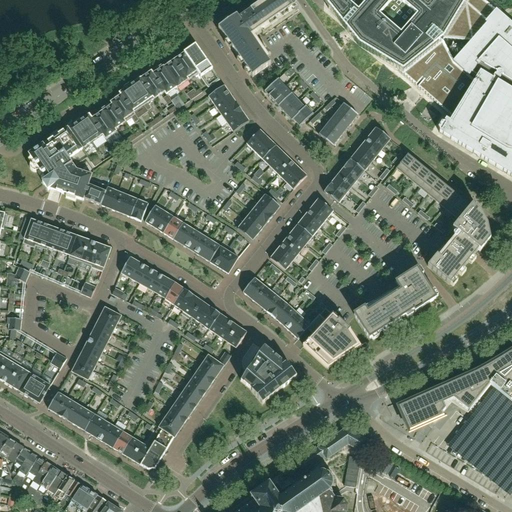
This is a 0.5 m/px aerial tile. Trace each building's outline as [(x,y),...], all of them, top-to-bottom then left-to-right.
[(254,77),(270,65),(251,38),(259,32),(260,31),(291,10),(293,9),(292,9),(296,6),(294,4),(291,0),(266,0),(252,10),(250,11),(238,20),(236,17),(234,18),(234,19),(221,28),(220,28),(218,29),(219,31),(220,31),(228,43),(229,42),(232,46),(231,47),(231,48),(232,50),(238,58),(239,59),(240,60),(241,59),(244,64),(243,65),(251,76),(252,78),(254,77)] [(321,0),(329,11),(358,47),(399,72),(452,118),(477,77),(475,76),(472,74),(469,77),(453,63),(456,59),(472,41),(486,24),(484,23),(495,10),(483,0),(321,0)] [(511,24),(497,12),(495,10),(484,23),(486,24),(472,41),(456,59),(453,63),(469,77),(472,74),(475,76),(477,77),(452,118),(449,122),(446,120),(443,124),(441,124),(437,129),(439,132),(439,133),(456,144),(472,153),(499,170),(511,177),(511,24)] [(219,81),(195,46),(184,54),(198,74),(208,89),(215,83),(218,82),(219,81)] [(184,54),(174,61),(188,81),(198,74),(184,54)] [(188,81),(174,61),(164,68),(163,69),(177,88),(176,88),(177,89),(188,81)] [(163,69),(164,68),(163,68),(153,75),(152,75),(165,93),(164,93),(166,95),(176,88),(177,88),(163,69)] [(152,75),(153,75),(151,72),(141,79),(140,80),(154,100),(164,93),(165,93),(152,75)] [(140,80),(141,79),(130,87),(144,107),(147,105),(154,100),(140,80)] [(271,100),(285,87),(278,80),(264,93),(271,100)] [(144,107),(130,87),(119,94),(121,96),(133,114),(134,114),(144,107)] [(215,107),(230,96),(224,87),(208,98),(215,107)] [(278,107),(292,94),(285,87),(271,100),(278,107)] [(191,101),(198,96),(195,92),(189,97),(191,101)] [(284,114),(298,101),(292,94),(278,107),(284,114)] [(135,116),(134,114),(133,114),(121,96),(110,103),(112,106),(112,105),(125,123),(135,116)] [(230,96),(215,107),(221,116),(236,105),(230,96)] [(305,108),(304,108),(298,101),(284,114),(292,122),(293,121),(292,120),(305,108)] [(343,104),(337,112),(351,124),(358,116),(343,104)] [(112,105),(112,106),(102,113),(115,131),(115,130),(125,123),(112,105)] [(227,124),(243,114),(236,105),(221,116),(227,124)] [(177,110),(175,107),(168,112),(170,115),(177,110)] [(306,107),(304,108),(305,108),(292,120),(293,121),(299,128),(313,115),(306,107)] [(351,124),(337,112),(331,120),(345,132),(351,124)] [(115,131),(102,113),(92,120),(101,134),(103,136),(102,136),(105,140),(116,132),(115,130),(115,131)] [(243,114),(227,124),(233,134),(234,133),(249,123),(243,114)] [(91,141),(101,134),(92,120),(89,115),(89,116),(78,123),(91,141)] [(157,125),(163,120),(161,117),(154,121),(157,125)] [(345,132),(331,120),(325,127),(339,139),(345,132)] [(150,130),(157,125),(154,121),(147,126),(150,130)] [(68,130),(81,148),(91,141),(78,123),(68,130)] [(339,139),(325,127),(318,136),(333,147),(339,139)] [(68,129),(58,136),(61,140),(55,143),(53,139),(43,146),(29,155),(46,180),(42,183),(48,191),(50,190),(67,196),(69,192),(76,195),(75,198),(83,201),(84,200),(90,180),(92,176),(76,171),(69,160),(82,150),(81,148),(68,130),(68,129)] [(369,137),(383,148),(390,140),(375,129),(369,137)] [(136,139),(143,135),(140,131),(133,136),(136,139)] [(268,139),(260,131),(246,145),(254,153),(268,139)] [(136,139),(133,136),(126,141),(129,144),(136,139)] [(383,148),(369,137),(362,145),(377,156),(383,148)] [(268,139),(254,153),(262,160),(275,147),(268,139)] [(377,156),(362,145),(356,153),(370,164),(377,156)] [(262,160),(270,168),(283,154),(275,147),(262,160)] [(370,164),(356,153),(349,161),(364,172),(370,164)] [(270,168),(277,175),(291,162),(283,154),(270,168)] [(416,162),(407,155),(395,169),(404,176),(416,162)] [(91,163),(95,168),(102,163),(98,158),(91,163)] [(364,172),(349,161),(343,169),(357,180),(364,172)] [(277,175),(285,183),(299,169),(291,162),(277,175)] [(412,182),(423,168),(416,162),(404,176),(412,182)] [(419,189),(431,175),(423,168),(412,182),(419,189)] [(285,183),(293,191),(307,177),(299,169),(285,183)] [(357,180),(343,169),(337,176),(351,188),(357,180)] [(431,175),(419,189),(427,195),(439,181),(431,175)] [(351,188),(337,176),(330,184),(345,196),(351,188)] [(101,207),(108,188),(90,180),(84,200),(101,207)] [(439,181),(427,195),(435,202),(447,188),(439,181)] [(345,196),(330,184),(323,193),(329,197),(338,204),(345,196)] [(101,207),(111,211),(118,193),(108,189),(108,188),(101,207)] [(443,208),(455,194),(447,188),(435,202),(443,208)] [(111,211),(121,215),(128,197),(118,193),(111,211)] [(455,194),(443,208),(451,215),(463,201),(455,194)] [(258,204),(273,216),(280,208),(265,196),(258,204)] [(121,215),(130,219),(131,219),(138,201),(128,197),(121,215)] [(311,209),(326,221),(333,212),(324,205),(318,200),(311,209)] [(138,201),(131,219),(130,219),(141,223),(148,205),(138,201)] [(463,201),(451,215),(459,221),(471,207),(463,201)] [(251,213),(266,225),(273,216),(258,204),(251,213)] [(164,213),(155,207),(145,223),(154,229),(164,213)] [(437,256),(428,267),(450,285),(478,251),(480,253),(483,250),(490,241),(487,227),(481,214),(472,207),(452,230),(458,235),(439,258),(437,256)] [(326,221),(311,209),(304,217),(319,229),(326,221)] [(154,229),(163,235),(174,219),(164,213),(154,229)] [(244,221),(259,233),(266,225),(251,213),(244,221)] [(319,229),(304,217),(297,226),(312,238),(319,229)] [(163,235),(173,240),(183,224),(174,219),(163,235)] [(35,247),(43,225),(31,220),(27,231),(26,235),(24,240),(24,241),(22,245),(35,249),(35,247)] [(244,221),(237,230),(252,242),(259,233),(244,221)] [(173,240),(182,246),(192,230),(183,224),(173,240)] [(47,249),(54,229),(43,225),(35,247),(47,251),(47,249)] [(312,238),(297,226),(290,234),(305,246),(312,238)] [(58,253),(65,233),(54,229),(47,249),(58,253)] [(192,230),(182,246),(191,252),(201,236),(192,230)] [(69,257),(77,237),(65,233),(58,253),(69,257)] [(284,242),(298,254),(305,246),(290,234),(284,242)] [(191,252),(200,258),(210,241),(201,236),(191,252)] [(80,263),(88,241),(77,237),(69,257),(68,259),(80,263)] [(91,267),(99,245),(88,241),(80,263),(91,267)] [(200,258),(209,263),(219,247),(210,241),(200,258)] [(298,254),(284,242),(277,251),(292,263),(298,254)] [(111,249),(99,245),(91,267),(90,268),(103,272),(111,249)] [(209,263),(218,269),(229,253),(219,247),(209,263)] [(292,263),(277,251),(270,260),(285,272),(292,263)] [(218,269),(228,275),(238,259),(229,253),(218,269)] [(130,280),(139,264),(130,258),(121,275),(130,280)] [(47,270),(50,264),(43,261),(40,267),(47,270)] [(139,285),(148,269),(139,264),(130,280),(139,285)] [(30,273),(19,268),(16,274),(28,279),(30,273)] [(148,290),(157,274),(148,269),(139,285),(148,290)] [(364,309),(354,315),(369,340),(413,311),(414,313),(415,312),(421,308),(421,309),(422,308),(425,306),(435,299),(416,270),(395,283),(399,289),(365,311),(364,309)] [(14,279),(25,284),(28,279),(16,274),(14,279)] [(157,295),(166,279),(157,274),(148,290),(157,295)] [(165,300),(175,284),(166,279),(157,295),(165,300)] [(251,300),(262,286),(254,279),(242,293),(251,300)] [(85,283),(80,295),(85,297),(90,285),(85,283)] [(173,306),(184,290),(175,284),(165,300),(173,306)] [(91,299),(96,288),(90,285),(85,297),(91,299)] [(262,286),(251,300),(259,307),(270,292),(262,286)] [(294,299),(297,290),(290,288),(287,296),(294,299)] [(112,295),(121,300),(123,296),(124,294),(115,290),(112,295)] [(182,312),(193,296),(184,290),(173,306),(182,312)] [(270,292),(259,307),(266,313),(267,313),(278,299),(270,292)] [(191,318),(202,303),(193,296),(182,312),(191,318)] [(278,299),(267,313),(274,320),(286,305),(278,299)] [(200,324),(211,309),(202,303),(191,318),(200,324)] [(286,305),(274,320),(275,320),(282,326),(295,313),(287,305),(286,305)] [(105,308),(100,318),(116,327),(121,317),(105,308)] [(209,331),(220,315),(211,309),(200,324),(209,331)] [(338,321),(326,309),(310,326),(307,329),(314,335),(303,347),(327,369),(350,355),(360,348),(349,332),(350,331),(339,321),(338,321)] [(282,326),(282,327),(289,333),(290,333),(302,320),(295,313),(282,326)] [(218,337),(229,321),(220,315),(209,331),(218,337)] [(112,336),(116,327),(100,318),(95,327),(112,336)] [(290,333),(297,340),(307,329),(310,326),(302,320),(290,333)] [(227,343),(237,327),(229,321),(218,337),(227,343)] [(107,345),(112,336),(95,327),(90,336),(107,345)] [(247,334),(237,327),(227,343),(236,349),(247,334)] [(102,354),(107,345),(90,336),(86,345),(102,354)] [(98,363),(102,354),(86,345),(81,354),(98,363)] [(289,384),(296,378),(292,372),(286,364),(285,365),(264,347),(247,373),(241,382),(252,391),(262,405),(283,388),(289,384)] [(440,390),(399,408),(410,432),(443,417),(442,414),(445,409),(443,405),(453,400),(469,412),(490,385),(510,401),(511,399),(511,350),(504,356),(491,364),(472,375),(440,390)] [(0,376),(11,359),(0,352),(0,376)] [(225,353),(220,361),(225,365),(231,357),(225,353)] [(55,367),(62,357),(57,354),(50,364),(55,367)] [(93,372),(98,363),(81,354),(76,364),(93,372)] [(208,356),(202,366),(217,376),(224,367),(208,356)] [(60,370),(67,360),(62,357),(55,367),(60,370)] [(20,366),(21,366),(21,365),(11,359),(0,376),(0,380),(8,386),(20,366)] [(88,382),(93,372),(76,364),(71,373),(88,382)] [(29,374),(30,374),(31,372),(21,366),(20,366),(8,386),(19,392),(29,374)] [(217,376),(202,366),(195,375),(211,385),(217,376)] [(29,398),(40,380),(30,374),(29,374),(19,392),(29,398)] [(211,385),(195,375),(189,383),(205,394),(211,385)] [(40,405),(50,387),(40,380),(29,398),(40,405)] [(205,394),(189,383),(183,392),(199,403),(205,394)] [(199,403),(183,392),(177,401),(193,412),(199,403)] [(58,416),(67,400),(58,394),(48,410),(58,416)] [(67,422),(77,405),(67,400),(58,416),(67,422)] [(193,412),(177,401),(171,410),(187,421),(193,412)] [(76,427),(86,411),(77,405),(67,422),(76,427)] [(187,421),(171,410),(165,419),(181,430),(187,421)] [(85,433),(95,416),(86,411),(76,427),(85,433)] [(94,438),(104,422),(95,416),(85,433),(94,438)] [(181,430),(165,419),(158,428),(162,431),(173,439),(174,440),(181,430)] [(104,444),(114,428),(104,422),(94,438),(104,444)] [(113,450),(123,433),(114,428),(104,444),(113,450)] [(327,460),(348,446),(362,454),(369,442),(368,442),(361,438),(353,433),(345,429),(340,432),(337,434),(312,452),(309,453),(295,463),(294,463),(302,474),(325,458),(327,460)] [(155,470),(173,439),(162,431),(150,450),(151,450),(141,466),(149,471),(155,470)] [(0,451),(1,452),(9,440),(9,439),(0,433),(0,451)] [(122,455),(132,439),(123,433),(113,450),(122,455)] [(131,461),(141,444),(132,439),(122,455),(131,461)] [(14,443),(9,440),(1,452),(1,454),(3,458),(6,460),(6,459),(6,460),(16,444),(14,442),(14,443)] [(14,464),(15,463),(24,449),(18,446),(19,445),(16,444),(6,460),(14,464)] [(141,466),(151,450),(150,450),(141,444),(131,461),(141,466)] [(18,473),(31,453),(29,452),(28,452),(24,449),(15,463),(14,464),(14,465),(14,470),(11,475),(14,480),(18,473)] [(29,472),(38,458),(33,455),(31,453),(18,473),(14,480),(18,489),(23,481),(29,472)] [(32,483),(45,463),(38,458),(29,472),(23,481),(18,489),(25,494),(30,486),(32,483)] [(30,486),(25,494),(32,499),(39,488),(40,486),(42,483),(52,468),(48,465),(48,464),(45,463),(32,483),(30,486)] [(47,491),(59,472),(52,468),(42,483),(40,486),(47,491)] [(345,511),(347,506),(343,501),(337,500),(335,501),(328,492),(329,492),(331,494),(333,493),(330,491),(332,487),(335,487),(335,486),(332,485),(332,481),(335,480),(334,479),(331,479),(329,476),(331,474),(330,472),(328,475),(324,473),(324,470),(323,469),(322,473),(318,473),(317,470),(316,470),(316,474),(313,476),(311,474),(309,475),(311,477),(305,482),(303,479),(302,480),(304,482),(297,487),(295,484),(293,482),(287,482),(283,485),(278,477),(250,497),(251,498),(250,499),(251,500),(252,499),(253,502),(246,507),(246,506),(245,507),(245,508),(239,511),(237,511),(238,511),(236,511),(345,511)] [(54,497),(58,490),(67,477),(66,477),(59,472),(47,491),(46,493),(43,498),(39,503),(46,508),(54,496),(54,497)] [(65,495),(74,482),(67,477),(58,490),(54,497),(61,501),(65,495)] [(72,500),(81,486),(76,483),(77,483),(74,481),(74,482),(65,495),(61,501),(59,503),(63,506),(66,500),(70,503),(72,500)] [(78,509),(89,491),(81,486),(72,500),(70,503),(65,511),(75,511),(77,508),(78,509)] [(46,493),(39,488),(32,499),(39,503),(43,498),(46,493)] [(86,511),(97,496),(89,491),(78,509),(77,508),(75,511),(86,511)] [(100,511),(108,503),(107,503),(98,497),(97,496),(86,511),(100,511)] [(120,511),(108,503),(100,511),(120,511)]
